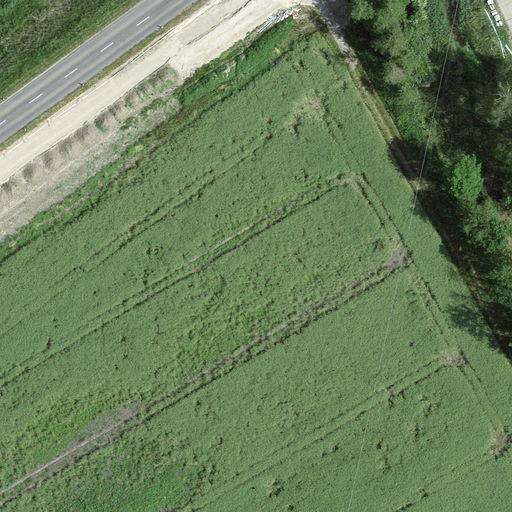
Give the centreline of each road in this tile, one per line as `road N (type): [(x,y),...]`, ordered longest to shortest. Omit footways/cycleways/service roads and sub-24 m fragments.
road 1 (track): [(315,0),(511,357)]
road 2 (secondary): [(176,0),(0,127)]
